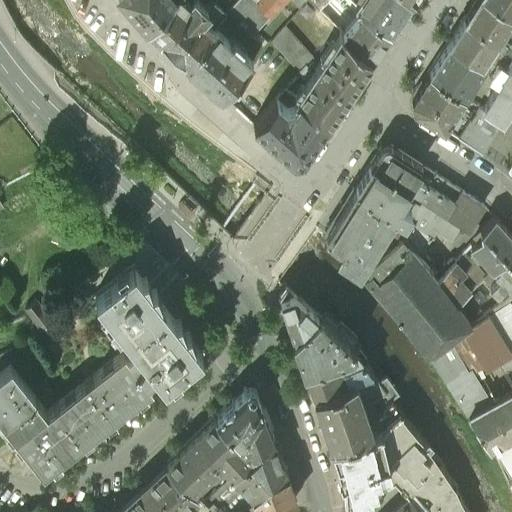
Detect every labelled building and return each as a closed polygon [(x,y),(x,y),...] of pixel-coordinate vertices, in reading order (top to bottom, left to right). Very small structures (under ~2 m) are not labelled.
[(124,0),(148,27),(171,0),(124,0)] [(171,0),(148,27),(183,59),(213,26),(225,13),(210,0),(205,6),(198,0),(190,0),(188,2),(185,0),(171,0)] [(258,0),(257,2),(255,0),(236,0),(231,7),(256,30),(282,0),(258,0)] [(309,0),(318,8),(326,0),(309,0)] [(340,30),(343,33),(353,21),(347,14),(341,21),(336,16),(340,12),(326,0),(318,8),(340,30)] [(353,21),(343,33),(370,56),(388,31),(363,10),(364,9),(355,2),(355,1),(354,0),(326,0),(340,12),(336,16),(341,21),(347,14),(353,21)] [(408,0),(356,0),(355,1),(355,2),(364,9),(363,10),(388,31),(408,0)] [(511,12),(493,0),(473,0),(464,15),(496,37),(505,23),(511,27),(511,12)] [(511,0),(493,0),(511,12),(511,0)] [(448,39),(481,61),(489,48),(496,37),(464,15),(448,39)] [(271,40),(298,71),(305,63),(312,56),(284,25),(271,40)] [(213,26),(183,59),(222,94),(252,61),(213,26)] [(343,33),(340,30),(315,66),(346,92),(370,56),(343,33)] [(510,62),(511,59),(511,47),(496,37),(489,48),(510,62)] [(448,39),(428,71),(463,94),(469,85),(473,88),(476,84),(472,81),(484,63),(481,61),(448,39)] [(511,81),(511,59),(510,62),(502,75),(504,76),(511,81)] [(346,92),(315,66),(311,73),(307,70),(309,69),(305,63),(298,71),(299,71),(303,75),(302,77),(306,80),(296,95),(298,97),(326,121),(346,92)] [(303,75),(299,71),(286,86),(296,95),(306,80),(302,77),(303,75)] [(457,105),(463,94),(428,71),(411,97),(413,106),(443,126),(450,115),(454,118),(455,117),(461,108),(457,105)] [(511,81),(504,76),(484,108),(502,120),(511,104),(511,81)] [(253,122),(278,144),(302,117),(290,107),(277,96),(253,122)] [(302,117),(278,144),(293,157),(303,156),(326,121),(298,97),(290,107),(302,117)] [(502,120),(484,108),(480,105),(471,120),(469,119),(458,136),(482,152),(502,120)] [(450,115),(443,126),(450,131),(457,119),(455,117),(454,118),(450,115)] [(406,186),(447,212),(455,200),(454,199),(419,177),(412,177),(421,163),(389,143),(381,144),(369,162),(406,186)] [(494,160),(507,169),(511,161),(511,159),(506,155),(497,155),(494,160)] [(355,185),(392,209),(406,186),(369,162),(355,185)] [(355,185),(340,208),(378,232),(393,210),(392,209),(355,185)] [(447,212),(406,186),(392,209),(393,210),(414,223),(432,235),(435,230),(440,233),(452,215),(447,212)] [(460,189),(454,199),(455,200),(447,212),(452,215),(462,222),(468,226),(483,203),(460,189)] [(378,232),(340,208),(324,233),(341,247),(357,265),(378,232)] [(397,245),(363,273),(400,316),(402,319),(437,276),(416,251),(418,249),(405,233),(414,223),(393,210),(378,232),(397,245)] [(440,233),(448,238),(449,239),(450,239),(451,239),(452,238),(462,222),(452,215),(440,233)] [(511,247),(511,235),(493,215),(479,227),(480,233),(471,241),(467,245),(471,250),(474,247),(492,266),(511,247)] [(448,244),(452,238),(451,239),(450,239),(449,239),(448,238),(440,233),(435,230),(432,235),(448,244)] [(397,245),(378,232),(357,265),(363,273),(397,245)] [(511,247),(492,266),(499,274),(489,283),(496,291),(506,281),(511,287),(511,247)] [(462,250),(454,259),(464,271),(465,270),(473,262),(462,250)] [(454,259),(437,276),(456,302),(477,282),(465,270),(464,271),(454,259)] [(95,298),(124,333),(161,303),(132,268),(95,298)] [(456,302),(437,276),(402,319),(427,352),(439,344),(449,336),(461,327),(470,320),(456,302)] [(25,309),(40,330),(52,317),(68,306),(61,296),(58,292),(40,306),(35,301),(25,309)] [(293,337),(317,314),(292,292),(279,297),(293,337)] [(511,304),(507,297),(487,309),(511,348),(511,347),(511,304)] [(126,354),(147,380),(156,373),(162,380),(199,350),(180,326),(161,303),(124,333),(135,346),(126,354)] [(487,309),(470,320),(461,327),(481,360),(485,366),(511,350),(511,348),(487,309)] [(350,352),(355,349),(350,344),(333,328),(317,314),(293,337),(304,368),(350,352)] [(333,328),(350,344),(357,337),(340,321),(333,328)] [(461,327),(449,336),(468,367),(481,360),(461,327)] [(480,406),(488,402),(468,367),(449,336),(439,344),(427,352),(432,358),(462,405),(475,396),(480,406)] [(356,350),(363,360),(366,358),(359,348),(356,350)] [(123,349),(68,392),(96,428),(151,384),(147,380),(126,354),(123,349)] [(354,380),(372,372),(363,360),(356,350),(355,349),(350,352),(304,368),(313,394),(354,379),(354,380)] [(0,415),(6,422),(36,398),(10,365),(0,373),(0,415)] [(379,382),(372,372),(354,380),(354,379),(313,394),(331,444),(356,434),(399,409),(391,398),(379,382)] [(379,382),(391,398),(399,393),(387,376),(379,382)] [(215,416),(229,430),(238,422),(245,428),(262,406),(256,389),(244,386),(215,416)] [(475,396),(462,405),(489,446),(511,431),(511,388),(488,402),(480,406),(475,396)] [(45,410),(36,398),(6,422),(45,470),(96,428),(68,392),(45,410)] [(273,435),(262,406),(245,428),(237,438),(253,454),(273,435)] [(399,409),(356,434),(369,486),(375,485),(372,472),(381,470),(382,475),(386,480),(391,476),(429,446),(399,409)] [(237,438),(229,430),(215,416),(166,462),(180,477),(181,476),(193,489),(221,462),(223,464),(213,475),(221,483),(232,473),(233,474),(253,454),(237,438)] [(356,434),(331,444),(338,473),(338,508),(342,511),(352,511),(354,511),(372,492),(369,486),(356,434)] [(284,464),(273,435),(253,454),(233,474),(244,485),(253,494),(284,464)] [(409,495),(424,511),(466,511),(454,483),(429,446),(391,476),(409,495)] [(180,477),(166,462),(113,511),(175,511),(196,492),(193,489),(181,476),(180,477)] [(284,511),(297,496),(284,464),(253,494),(253,495),(240,507),(246,511),(258,511),(264,504),(271,511),(284,511)] [(244,485),(233,474),(232,473),(221,483),(203,499),(215,511),(219,508),(244,485)] [(246,511),(240,507),(253,495),(253,494),(244,485),(219,508),(225,511),(246,511)] [(390,511),(424,511),(409,495),(390,511)]
